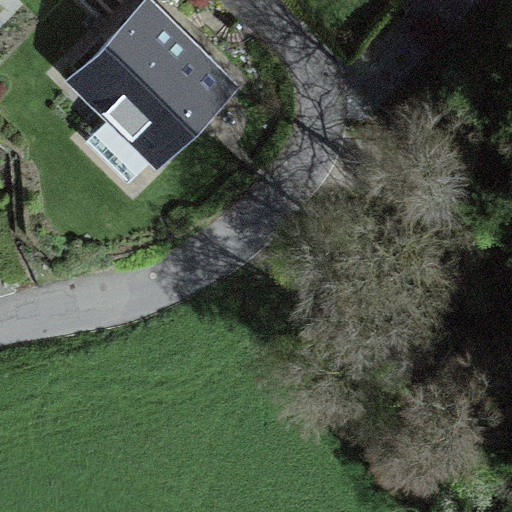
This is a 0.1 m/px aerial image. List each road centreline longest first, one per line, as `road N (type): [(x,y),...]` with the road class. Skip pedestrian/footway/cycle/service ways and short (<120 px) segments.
road 1 (residential): [(0,322),(153,286),(212,255),(278,198),(314,146),(321,100),(306,58),(252,0)]
road 2 (track): [(301,167),(422,191),(511,232)]
